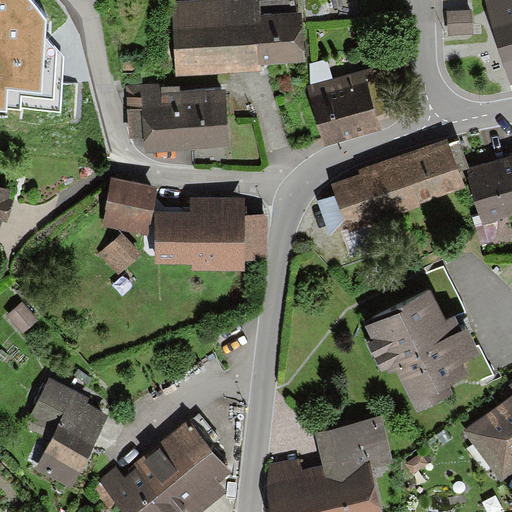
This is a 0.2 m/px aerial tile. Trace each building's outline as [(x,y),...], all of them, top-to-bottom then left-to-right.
[(0,0),(0,111),(7,112),(7,108),(21,110),(21,107),(61,111),(65,57),(46,38),(47,20),(31,3),(28,0),(0,0)] [(172,0),(177,76),(261,72),(261,64),(306,62),(304,10),(298,10),(297,0),(172,0)] [(511,0),(488,0),(485,1),(510,84),(511,83),(511,0)] [(471,11),(447,13),(449,35),(473,33),(471,11)] [(366,69),(308,86),(326,148),(384,131),(366,69)] [(229,145),(225,89),(161,94),(160,86),(129,88),(133,136),(147,135),(148,151),(229,145)] [(361,175),(333,184),(337,195),(345,219),(350,233),(423,207),(421,203),(465,188),(448,138),(359,170),(361,175)] [(511,156),(468,169),(484,224),(511,216),(511,156)] [(114,178),(104,224),(147,233),(157,187),(114,178)] [(12,190),(0,186),(0,236),(4,225),(7,226),(17,198),(10,196),(12,190)] [(345,219),(337,195),(318,201),(331,235),(345,219)] [(192,210),(158,210),(158,264),(192,263),(192,269),(246,269),(246,260),(265,260),(265,216),(245,217),(245,198),(191,198),(192,210)] [(141,253),(122,233),(100,253),(119,274),(141,253)] [(393,314),(367,327),(373,339),(366,343),(381,373),(386,370),(388,374),(394,371),(415,414),(456,393),(453,386),(471,377),(464,363),(483,354),(469,327),(464,330),(456,314),(448,318),(433,288),(390,310),(393,314)] [(23,302),(8,316),(24,332),(38,319),(23,302)] [(50,379),(26,427),(52,439),(38,469),(73,485),(107,416),(84,405),(88,397),(50,379)] [(511,391),(460,432),(508,493),(511,489),(511,391)] [(382,511),(373,473),(393,468),(381,418),(315,433),(322,466),(304,471),(300,455),(268,462),(266,487),(272,511),(382,511)] [(117,466),(89,489),(105,509),(114,502),(122,511),(182,511),(187,508),(189,511),(200,511),(228,491),(221,482),(231,473),(187,420),(122,472),(117,466)]
